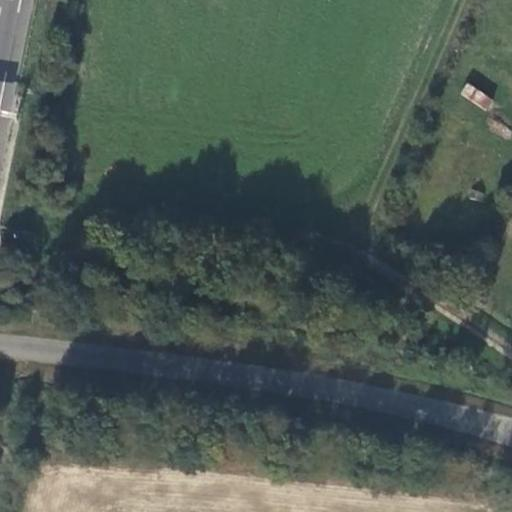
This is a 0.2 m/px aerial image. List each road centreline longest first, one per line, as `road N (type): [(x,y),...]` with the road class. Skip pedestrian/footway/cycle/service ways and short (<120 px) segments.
road 1 (unclassified): [(0,340),(511,423)]
road 2 (track): [(511,340),(363,238),(86,212)]
road 3 (track): [(363,238),(455,0)]
